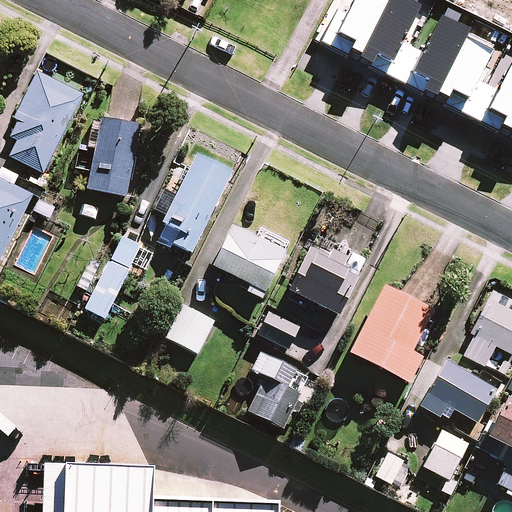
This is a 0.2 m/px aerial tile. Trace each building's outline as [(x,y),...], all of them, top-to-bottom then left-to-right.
[(82,96),(36,75),(15,120),(19,122),(11,138),(17,141),(9,158),(44,175),(82,96)] [(125,198),(139,128),(102,121),(101,123),(93,121),(88,148),(79,146),(74,171),(90,174),(87,190),(125,198)] [(167,218),(162,227),(177,235),(172,245),(190,254),(231,173),(196,156),(190,168),(178,162),(153,211),(167,218)] [(0,263),(34,198),(13,187),(19,176),(1,167),(0,169),(0,263)] [(255,241),(232,229),(212,267),(250,286),(246,293),(260,300),(288,245),(260,231),(255,241)] [(364,275),(356,271),(361,262),(311,236),(307,245),(284,291),(341,320),(364,275)] [(140,247),(121,237),(85,310),(104,320),(140,247)] [(416,343),(423,347),(430,333),(424,331),(433,313),(383,288),(349,354),(408,385),(421,359),(410,353),(416,343)] [(506,300),(490,292),(470,334),(474,336),(463,357),(484,367),(494,347),(511,356),(511,313),(511,314),(502,309),(506,300)] [(213,322),(181,306),(165,338),(197,355),(213,322)] [(299,328),(268,312),(256,335),(288,351),(299,328)] [(313,380),(260,354),(251,372),(264,378),(247,412),(283,430),(293,410),(297,412),(313,380)] [(494,391),(444,362),(433,381),(418,407),(468,436),(494,391)] [(511,402),(505,399),(485,438),(511,451),(511,402)] [(467,445),(441,432),(423,468),(448,481),(467,445)] [(404,461),(387,452),(374,478),(390,486),(404,461)] [(511,492),(511,466),(507,464),(497,485),(511,492)] [(281,511),(281,509),(154,506),(155,471),(68,467),(66,511),(281,511)]
